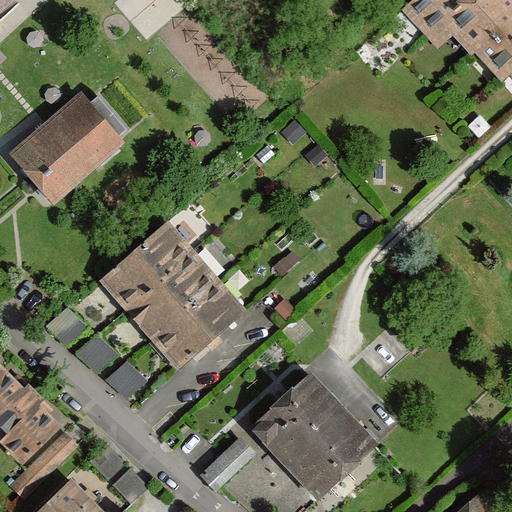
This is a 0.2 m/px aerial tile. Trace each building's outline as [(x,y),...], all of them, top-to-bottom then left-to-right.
[(0,0),(0,62),(4,59),(0,54),(0,19),(18,2),(16,0),(0,0)] [(511,66),(511,0),(416,0),(408,8),(439,42),(455,27),(473,47),(477,44),(504,74),(511,67),(511,66)] [(80,97),(13,155),(51,198),(128,131),(98,96),(88,105),(80,97)] [(165,224),(98,281),(173,369),(241,312),(165,224)] [(66,346),(86,327),(66,306),(46,326),(66,346)] [(118,354),(97,335),(76,353),(97,373),(118,354)] [(147,381),(127,361),(105,380),(126,399),(147,381)] [(25,461),(60,427),(36,403),(42,397),(29,384),(23,389),(0,365),(0,421),(9,431),(2,438),(25,461)] [(311,374),(254,428),(267,442),(280,457),(298,475),(318,496),(376,442),(311,374)] [(78,445),(66,432),(12,485),(25,498),(78,445)] [(240,438),(202,475),(217,491),(223,486),(256,455),(240,438)] [(127,462),(108,443),(91,460),(109,479),(127,462)] [(150,486),(132,467),(114,484),(133,503),(150,486)] [(107,511),(73,478),(39,511),(107,511)] [(501,511),(483,493),(462,511),(501,511)]
